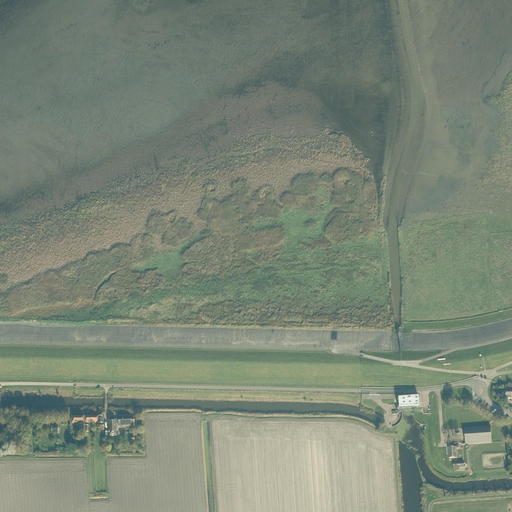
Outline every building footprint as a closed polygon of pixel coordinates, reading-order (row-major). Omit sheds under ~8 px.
[(398,408),(418,406),(418,397),(398,398),(398,408)] [(83,423),(83,416),(71,417),(71,424),(76,424),(76,426),(78,426),(78,433),(85,433),(84,426),(84,425),(83,425),(83,423)] [(124,426),(130,426),(130,416),(117,417),(117,424),(124,424),(124,426)] [(108,436),(116,436),(115,420),(108,420),(108,436)] [(469,445),(491,443),(490,427),(464,428),(465,445),(469,445)] [(456,449),(459,449),(458,444),(452,444),(452,448),(448,448),(449,455),(449,459),(456,458),(456,449)] [(464,471),(464,462),(453,463),(453,469),(456,468),(456,471),(461,471),(464,471)]
